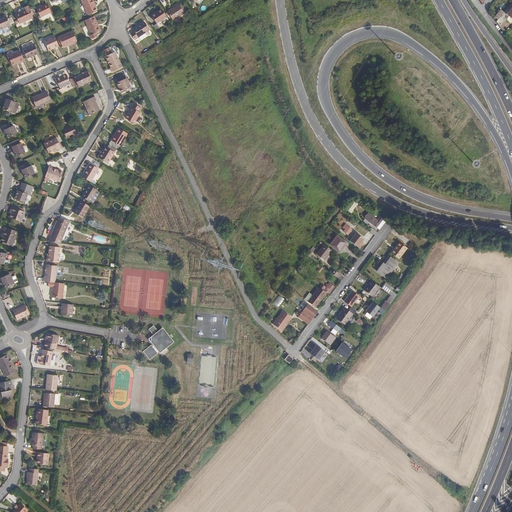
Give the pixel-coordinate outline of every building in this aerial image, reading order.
[(97,11),(95,7),(94,6),(95,5),(94,1),(83,6),(88,16),(97,11)] [(51,12),(48,3),(37,8),(41,17),(51,12)] [(179,4),(167,12),(173,21),(184,13),(184,12),(181,8),(183,6),(181,4),(179,5),(179,4)] [(155,14),(154,13),(151,15),(157,24),(167,17),(162,9),(158,12),(155,14)] [(27,10),(16,14),(20,24),(31,19),(27,10)] [(497,18),(503,12),(501,10),(494,16),(497,18)] [(503,17),(511,23),(511,18),(505,14),(503,17)] [(0,19),(0,30),(7,28),(11,26),(6,16),(1,18),(1,19),(0,19)] [(101,31),(94,17),(85,21),(91,35),(90,36),(91,38),(93,39),(97,37),(97,35),(96,33),(101,31)] [(141,24),(134,30),(135,31),(131,34),(135,39),(150,29),(144,21),(140,24),(141,24)] [(58,37),(58,38),(61,45),(62,47),(67,46),(68,45),(69,46),(75,43),(74,42),(77,41),(73,31),(58,37)] [(59,47),(54,36),(44,41),(48,49),(51,47),(52,49),(59,47)] [(27,59),(32,57),(32,55),(38,52),(34,44),(23,49),(27,59)] [(24,61),(20,50),(8,56),(12,65),(16,64),(17,63),(18,64),(24,61)] [(112,72),(122,67),(115,52),(106,56),(111,68),(110,69),(112,72)] [(88,72),(74,78),(79,87),(92,81),(88,72)] [(61,77),(56,79),(60,88),(70,84),(66,74),(61,77)] [(117,83),(120,89),(122,88),(123,92),(132,88),(127,78),(117,83)] [(47,91),(32,98),(36,108),(51,101),(47,91)] [(95,97),(83,102),(90,115),(100,111),(95,101),(96,100),(95,97)] [(6,99),(4,104),(5,104),(4,106),(3,109),(12,113),(16,103),(6,99)] [(129,114),(128,117),(125,120),(134,125),(140,115),(138,113),(140,110),(133,105),(128,113),(129,114)] [(1,127),(3,130),(4,130),(6,133),(8,138),(18,134),(14,125),(12,126),(10,123),(1,127)] [(63,129),(67,137),(70,136),(71,137),(77,134),(73,124),(63,129)] [(119,128),(109,144),(118,149),(128,134),(119,128)] [(48,154),(54,151),(57,149),(58,150),(62,149),(57,138),(43,144),(48,154)] [(11,148),(13,153),(14,152),(15,154),(17,157),(26,154),(25,153),(23,147),(21,144),(20,144),(18,140),(9,144),(11,148)] [(106,147),(98,159),(108,165),(115,153),(106,147)] [(21,166),(19,167),(22,174),(24,174),(26,178),(33,175),(30,167),(28,167),(26,163),(21,165),(21,166)] [(90,163),(82,177),(90,182),(99,169),(90,163)] [(49,167),(45,177),(60,182),(63,174),(59,173),(60,171),(49,167)] [(89,186),(82,197),(90,202),(97,190),(89,186)] [(18,191),(15,199),(25,203),(29,192),(21,188),(19,192),(18,191)] [(348,203),(343,210),(349,214),(352,210),(352,209),(356,203),(352,200),(349,204),(348,203)] [(90,207),(81,201),(74,213),(83,218),(90,207)] [(12,207),(10,211),(12,212),(11,215),(10,218),(21,222),(25,212),(12,207)] [(366,220),(365,222),(369,226),(371,224),(376,227),(382,219),(379,217),(376,220),(370,215),(366,219),(366,220)] [(59,218),(56,225),(67,229),(70,221),(59,218)] [(56,225),(49,242),(61,243),(67,229),(56,225)] [(5,227),(2,235),(3,236),(3,238),(1,241),(12,245),(17,232),(5,227)] [(357,247),(363,239),(355,233),(349,241),(357,247)] [(336,236),(330,244),(339,251),(345,243),(336,236)] [(398,241),(390,252),(398,258),(406,247),(398,241)] [(332,251),(324,245),(316,255),(321,258),(323,256),(326,258),(332,251)] [(50,246),(48,262),(59,263),(60,247),(50,246)] [(312,247),(307,254),(310,257),(316,249),(312,247)] [(381,264),(377,270),(386,277),(397,262),(389,257),(383,265),(381,264)] [(44,277),(43,281),(49,282),(56,283),(57,266),(47,265),(46,278),(44,277)] [(0,278),(0,279),(2,284),(3,283),(4,284),(6,288),(14,284),(12,278),(10,274),(0,278)] [(380,287),(371,280),(364,290),(372,296),(380,287)] [(56,283),(49,282),(48,286),(53,287),(52,298),(63,299),(65,284),(56,283)] [(324,291),(326,293),(328,294),(334,286),(330,283),(326,288),(324,291)] [(387,284),(383,289),(388,293),(391,290),(392,288),(387,284)] [(322,290),(319,288),(314,294),(309,300),(309,301),(315,306),(326,293),(324,291),(322,290)] [(359,297),(361,295),(355,288),(353,290),(359,297)] [(309,300),(314,294),(311,291),(305,298),(309,300)] [(343,302),(352,308),(359,296),(351,291),(343,302)] [(365,311),(372,317),(379,308),(373,302),(365,311)] [(385,302),(381,308),(385,311),(389,305),(385,302)] [(73,305),(63,304),(62,315),(72,316),(73,305)] [(308,304),(303,310),(314,318),(318,313),(308,304)] [(25,306),(13,311),(17,320),(29,314),(25,306)] [(354,313),(345,307),(337,318),(345,325),(354,313)] [(283,310),(273,324),(282,330),(292,317),(283,310)] [(314,318),(303,310),(298,317),(309,325),(314,318)] [(347,332),(331,320),(328,324),(338,332),(336,334),(342,338),(347,332)] [(151,345),(143,352),(150,360),(158,353),(155,350),(156,349),(160,353),(174,342),(162,328),(156,333),(155,331),(157,330),(153,326),(148,329),(152,334),(154,333),(155,334),(148,339),(155,347),(154,348),(151,345)] [(327,331),(322,337),(330,343),(335,337),(327,331)] [(45,342),(44,347),(56,349),(58,336),(48,334),(47,343),(45,342)] [(316,345),(309,354),(318,361),(325,352),(316,345)] [(53,353),(42,351),(41,358),(38,358),(37,364),(40,364),(42,365),(50,366),(53,353)] [(0,358),(0,365),(5,377),(15,372),(10,362),(9,359),(7,355),(0,358)] [(48,375),(46,390),(56,391),(58,376),(48,375)] [(11,380),(0,382),(0,387),(3,400),(9,398),(9,397),(13,396),(12,390),(10,390),(9,385),(12,385),(11,380)] [(45,393),(43,407),(53,408),(54,394),(45,393)] [(49,410),(38,409),(37,414),(38,414),(37,424),(47,425),(49,410)] [(33,445),(32,449),(42,450),(43,434),(33,433),(31,445),(33,445)] [(38,452),(37,460),(39,460),(38,464),(47,465),(49,454),(38,452)] [(38,470),(30,469),(29,472),(28,472),(27,484),(37,485),(38,470)] [(20,503),(12,511),(25,511),(28,510),(20,503)]
